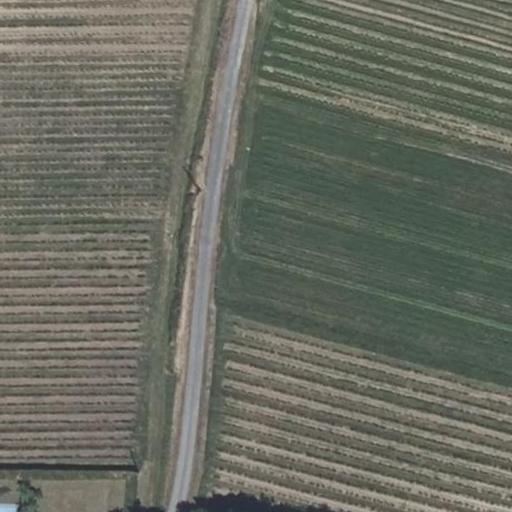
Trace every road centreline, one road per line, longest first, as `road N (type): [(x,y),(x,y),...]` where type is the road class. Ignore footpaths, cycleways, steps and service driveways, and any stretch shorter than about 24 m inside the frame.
road 1 (track): [(212,0),(178,197),(146,511)]
road 2 (unclassified): [(186,511),(251,0)]
